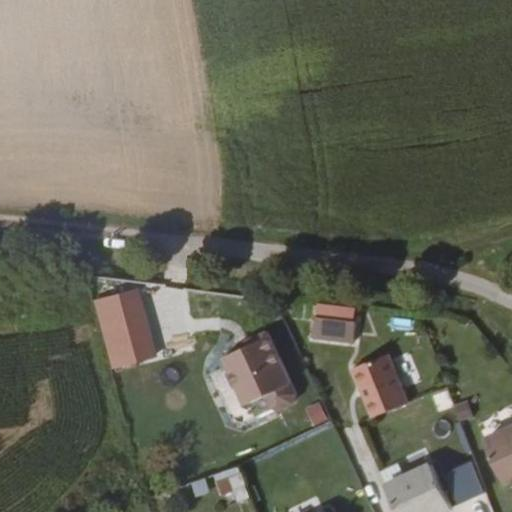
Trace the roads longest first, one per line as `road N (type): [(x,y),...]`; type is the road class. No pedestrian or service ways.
road 1 (track): [(0,227),(450,270)]
road 2 (track): [(357,261),(456,254),(511,237)]
